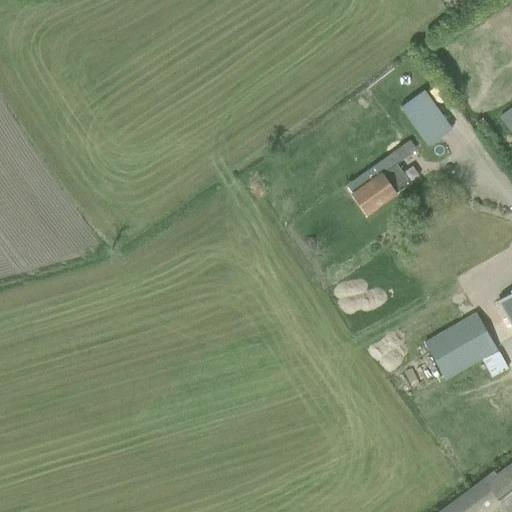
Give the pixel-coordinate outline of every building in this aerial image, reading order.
[(424,91),(400,108),(427,146),(440,137),(427,118),(438,110),(424,91)] [(409,155),(402,146),(345,187),(346,188),(347,188),(352,195),(351,195),(365,215),(409,184),(396,165),(409,155)] [(511,292),(497,302),(511,328),(511,292)] [(475,314),(423,344),(443,379),(495,349),(475,314)] [(504,511),(511,511),(511,462),(496,475),(493,471),(481,480),(493,497),(504,511)]
